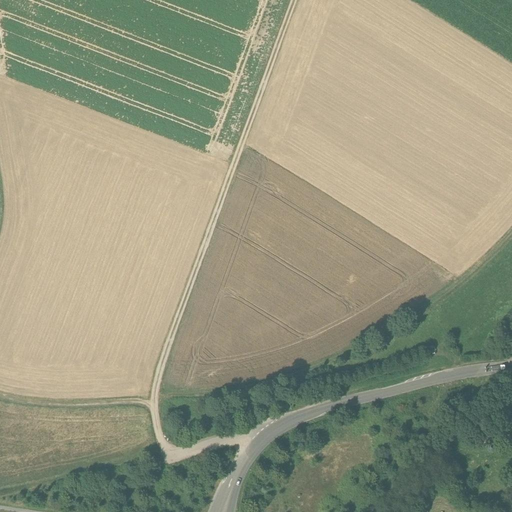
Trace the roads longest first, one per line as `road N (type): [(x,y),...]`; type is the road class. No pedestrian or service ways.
road 1 (track): [(168,458),(154,390),(295,0)]
road 2 (tertiary): [(263,436),(368,396),(511,368)]
road 3 (track): [(152,402),(0,395)]
